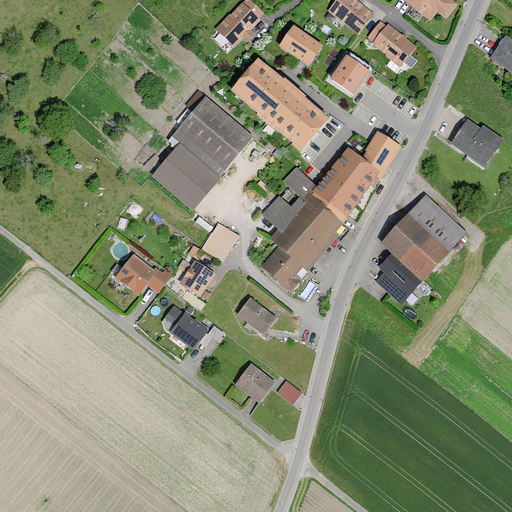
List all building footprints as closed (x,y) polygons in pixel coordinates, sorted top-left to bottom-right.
[(338,0),(329,11),(358,34),(374,15),(354,0),(338,0)] [(446,18),(457,4),(452,0),(403,0),(429,20),(437,10),(446,18)] [(233,47),(243,38),(247,42),(255,35),(251,31),(261,21),(243,3),(216,30),(233,47)] [(400,68),(416,48),(388,26),(379,37),(373,32),(369,38),(375,42),(373,45),(387,56),(386,57),(400,68)] [(324,48),(295,27),(279,47),(309,69),(324,48)] [(491,59),(511,74),(511,41),(506,37),(491,59)] [(355,97),(369,75),(367,74),(370,70),(351,57),(348,60),(345,58),(330,80),(355,97)] [(329,121),(258,61),(231,93),(302,153),(329,121)] [(218,180),(253,140),(205,99),(171,139),(179,146),(218,180)] [(452,144),(484,167),(503,141),(483,127),(480,130),(468,122),(452,144)] [(311,195),(344,222),(377,178),(381,180),(397,155),(401,148),(377,132),(374,139),(362,160),(349,149),(316,188),(311,195)] [(179,146),(152,177),(192,211),(218,180),(179,146)] [(332,236),(344,222),(311,195),(316,188),(295,169),(283,182),(291,189),(281,199),(279,197),(263,215),(279,231),(270,240),(279,249),(262,268),(289,292),(336,239),(332,236)] [(447,254),(466,233),(426,196),(381,244),(393,254),(423,283),(449,255),(447,254)] [(222,262),(238,237),(218,224),(202,249),(222,262)] [(390,295),(401,306),(423,283),(393,254),(380,268),(385,273),(377,282),(390,295)] [(115,278),(138,297),(157,273),(134,255),(115,278)] [(195,263),(180,286),(200,299),(216,276),(195,263)] [(237,315),(264,335),(277,318),(250,298),(237,315)] [(193,351),(209,330),(197,321),(196,323),(175,307),(163,321),(165,329),(193,351)] [(236,384),(259,403),(275,383),(251,365),(236,384)] [(278,391),(294,404),(302,394),(286,381),(278,391)]
